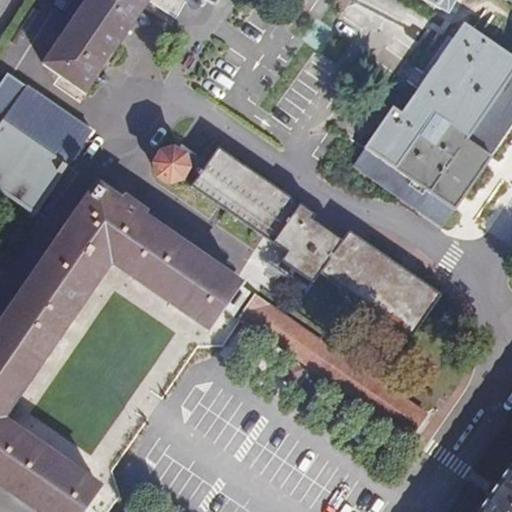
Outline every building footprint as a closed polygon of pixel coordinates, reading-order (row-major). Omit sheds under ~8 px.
[(85,0),(40,66),(84,95),(149,0),(176,17),(186,0),(210,0),(217,3),(218,0),(418,0),(446,15),(455,0),(85,0)] [(511,52),(469,24),(409,114),(399,108),(360,167),(449,228),(507,146),(511,138),(511,52)] [(29,87),(0,128),(0,192),(35,216),(94,130),(29,87)] [(220,148),(192,186),(285,253),(279,261),(314,284),(322,274),(414,338),(443,296),(412,274),(350,232),(343,242),(314,221),(317,215),(220,148)] [(185,180),(188,176),(190,170),(190,165),(188,160),(184,156),(179,153),(173,152),(168,154),(163,157),(160,161),(158,166),(158,172),(161,177),(164,181),(169,184),(175,184),(180,183),(185,180)] [(0,483),(41,511),(85,511),(103,486),(5,419),(112,262),(209,327),(238,283),(97,188),(0,328),(0,483)] [(244,275),(238,283),(254,295),(260,286),(244,275)] [(254,295),(238,283),(209,327),(225,338),(239,317),(254,295)] [(287,317),(254,295),(239,317),(410,433),(425,411),(287,317)] [(511,511),(511,465),(479,511),(511,511)] [(103,486),(85,511),(108,511),(119,497),(103,486)]
